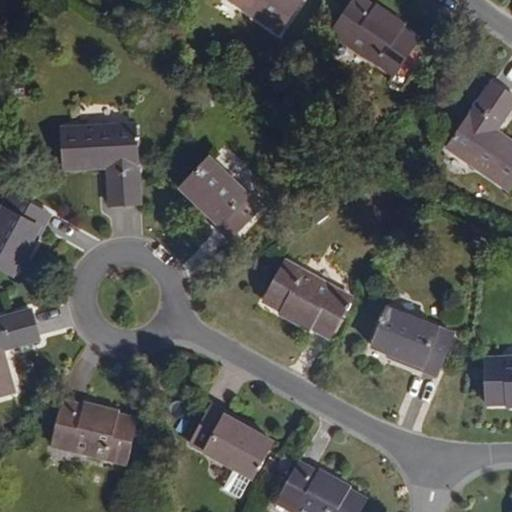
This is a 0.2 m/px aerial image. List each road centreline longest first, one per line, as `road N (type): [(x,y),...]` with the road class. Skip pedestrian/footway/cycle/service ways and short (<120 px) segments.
road 1 (residential): [(422,466),(171,322)]
road 2 (residential): [(171,322),(176,279),(156,256),(126,250),(89,277)]
road 3 (residential): [(89,277),(93,322),(118,341),(147,340),(171,322)]
